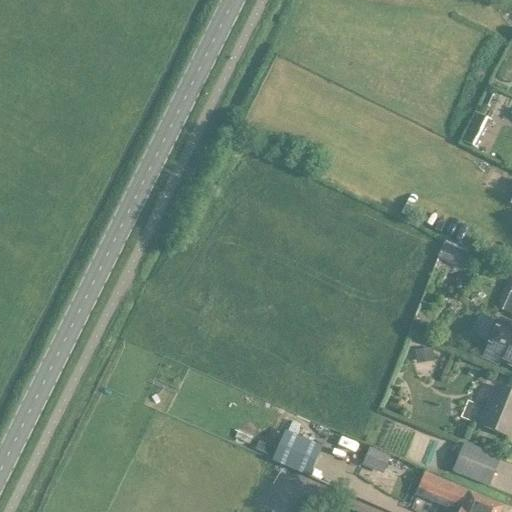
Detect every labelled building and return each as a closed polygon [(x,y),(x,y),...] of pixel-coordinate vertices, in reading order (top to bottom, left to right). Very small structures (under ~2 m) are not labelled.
[(487,94),(483,105),(489,108),(494,97),(487,94)] [(475,149),(481,136),(468,129),(461,142),(475,149)] [(464,265),(469,253),(447,243),(442,255),(464,265)] [(511,294),(511,272),(503,290),(511,294)] [(488,336),(490,341),(483,356),(495,362),(497,359),(511,365),(511,325),(500,320),(494,323),(488,336)] [(414,360),(430,358),(429,349),(413,351),(414,360)] [(511,393),(494,385),(477,426),(510,439),(511,434),(511,393)] [(321,447),(284,431),(271,461),(308,477),(321,447)] [(270,447),(257,441),(254,449),(267,455),(270,447)] [(464,443),(452,473),(488,487),(500,458),(464,443)] [(368,450),(361,467),(381,475),(388,459),(368,450)] [(428,475),(419,495),(434,501),(436,497),(449,502),(444,511),(500,511),(502,507),(469,493),(428,475)] [(312,494),(302,511),(318,511),(324,500),(312,494)]
